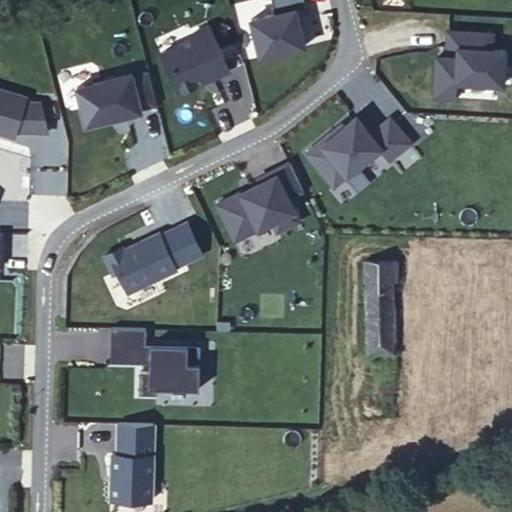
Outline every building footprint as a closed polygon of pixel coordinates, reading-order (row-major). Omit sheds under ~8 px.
[(306,4),(304,0),(272,0),(275,9),(249,15),(260,55),(307,43),(297,6),(306,4)] [(231,67),(211,22),(193,30),(195,35),(162,50),(179,88),(204,77),(203,74),(212,70),(214,74),(231,67)] [(492,33),(447,31),(446,47),(457,48),(457,59),(436,58),(434,97),(455,98),(456,82),(503,84),(505,50),(491,49),(492,33)] [(157,103),(149,72),(133,76),(132,72),(77,86),(86,126),(111,120),(110,117),(141,110),(141,107),(157,103)] [(49,132),(41,101),(25,101),(27,96),(0,87),(0,130),(15,135),(16,130),(49,132)] [(321,140),(307,151),(334,185),(381,148),(390,159),(412,141),(392,116),(371,133),(357,115),(323,142),(321,140)] [(302,184),(291,160),(259,175),(263,184),(244,193),(242,189),(217,200),(235,237),(273,219),(277,229),(300,218),(287,192),(302,184)] [(202,253),(187,221),(160,234),(159,231),(123,248),(121,245),(104,253),(113,272),(118,270),(127,290),(176,268),(175,265),(202,253)] [(402,252),(367,252),(366,341),(394,342),(395,274),(402,274),(402,252)] [(147,326),(112,324),(110,360),(151,362),(150,373),(143,372),(142,393),(157,394),(157,387),(199,389),(201,345),(147,342),(147,326)] [(156,422),(120,421),(119,452),(114,451),(112,497),(152,499),(156,422)]
